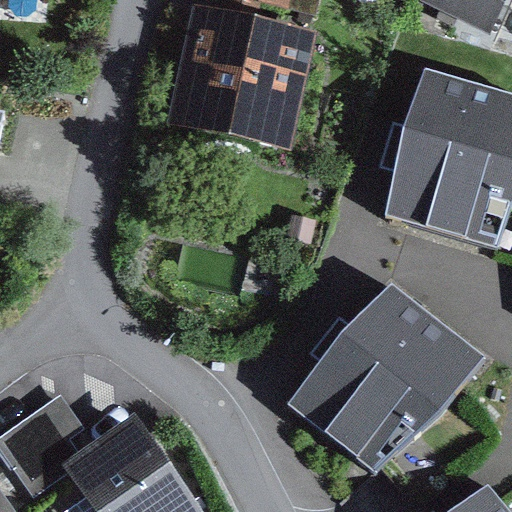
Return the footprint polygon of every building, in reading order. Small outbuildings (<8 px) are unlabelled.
[(282,0),(239,0),(281,8),(282,0)] [(423,0),(423,3),(485,31),(499,0),(423,0)] [(302,45),(195,23),(175,123),(282,145),(302,45)] [(511,171),(511,113),(429,91),(393,217),(491,244),(511,171)] [(391,303),(299,413),(377,478),(469,367),(391,303)] [(70,373),(8,416),(44,468),(106,424),(70,373)] [(174,390),(94,439),(138,511),(218,511),(241,498),(174,390)] [(0,511),(45,511),(7,455),(0,459),(0,511)]
